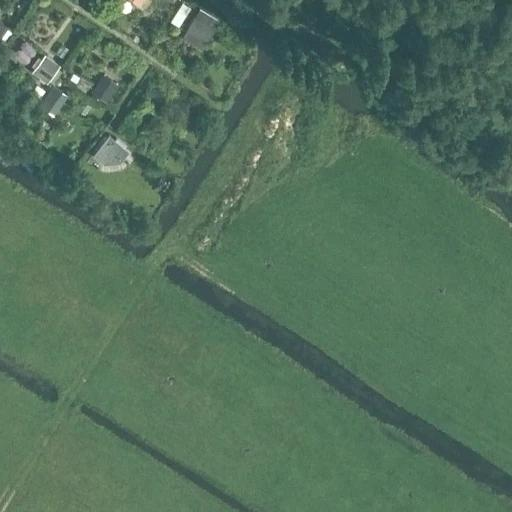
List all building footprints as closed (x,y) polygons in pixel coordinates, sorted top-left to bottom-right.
[(185,15),(190,7),(182,1),(177,10),(185,15)] [(185,32),(205,44),(214,28),(194,16),(185,32)] [(0,20),(0,38),(1,37),(5,32),(7,28),(8,27),(0,20)] [(5,32),(1,37),(6,40),(12,31),(7,28),(5,32)] [(44,54),(32,71),(47,82),(60,65),(44,54)] [(92,89),(90,91),(93,93),(90,97),(94,99),(102,105),(104,102),(105,101),(106,101),(107,102),(118,84),(106,76),(103,74),(92,89)] [(28,93),(33,86),(25,81),(20,87),(28,93)] [(150,81),(141,96),(156,105),(165,90),(150,81)] [(40,96),(45,89),(36,83),(32,90),(40,96)] [(53,84),(39,104),(55,115),(68,95),(53,84)] [(109,134),(93,154),(104,163),(120,161),(128,150),(109,134)]
